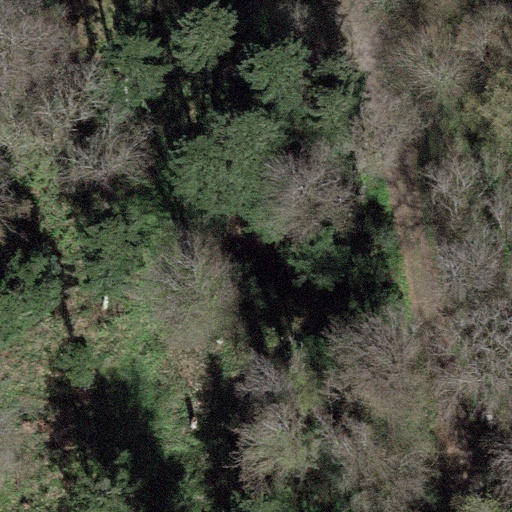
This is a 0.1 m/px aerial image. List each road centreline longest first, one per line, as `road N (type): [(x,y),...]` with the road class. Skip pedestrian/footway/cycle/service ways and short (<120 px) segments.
road 1 (track): [(370,0),(467,511)]
road 2 (track): [(0,69),(511,61)]
